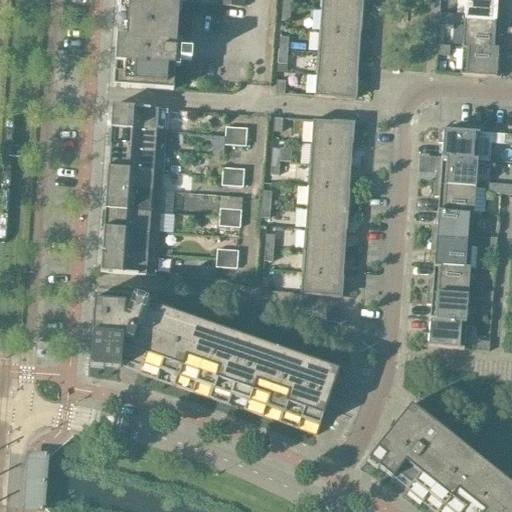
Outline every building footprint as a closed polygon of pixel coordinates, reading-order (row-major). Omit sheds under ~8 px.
[(175,50),(178,3),(129,0),(118,0),(112,88),(172,92),(174,60),(190,61),(191,51),(175,50)] [(243,8),(243,0),(217,0),(217,6),(243,8)] [(281,0),(281,8),(290,8),(290,0),(281,0)] [(360,14),(361,0),(320,0),(320,11),(360,14)] [(500,11),(500,0),(464,0),(463,16),(451,15),(450,25),(463,26),(463,21),(504,24),(505,11),(500,11)] [(289,22),(290,8),(281,8),(280,21),(289,22)] [(359,34),(360,14),(320,11),(318,32),(359,35),(359,34)] [(450,25),(451,15),(438,14),(438,24),(450,25)] [(503,36),(504,24),(463,21),(463,26),(461,48),(497,50),(498,36),(503,36)] [(358,57),(359,35),(318,32),(318,34),(317,54),(358,57)] [(278,51),(287,52),(288,38),(279,38),(278,51)] [(448,57),(449,47),(436,46),(435,56),(448,57)] [(496,66),(497,50),(461,48),(459,76),(500,79),(501,67),(496,66)] [(286,65),(287,52),(278,51),(277,65),(286,65)] [(356,78),(358,57),(317,54),(315,74),(315,75),(356,78)] [(356,80),(356,78),(315,75),(313,98),(354,101),(355,80),(356,80)] [(275,95),(283,96),(284,82),(276,81),(275,95)] [(109,129),(165,133),(167,111),(111,107),(110,122),(110,127),(109,127),(109,129)] [(282,119),(278,119),(273,119),(272,132),(281,133),(282,119)] [(351,145),(352,125),(312,122),(310,144),(351,147),(351,146),(351,145)] [(164,152),(165,133),(109,129),(109,130),(110,130),(110,131),(111,131),(110,146),(109,146),(109,148),(108,148),(164,152)] [(224,138),(245,139),(246,130),(225,129),(224,138)] [(440,159),(476,161),(478,133),(438,131),(437,144),(441,144),(440,159)] [(511,145),(511,135),(503,135),(503,145),(511,145)] [(245,148),(245,139),(224,138),(223,146),(245,148)] [(350,168),(351,147),(310,144),(310,145),(309,165),(350,168)] [(162,174),(164,152),(108,148),(107,164),(106,170),(162,174)] [(270,163),(279,163),(280,150),(271,149),(270,163)] [(474,188),(476,161),(440,159),(439,173),(435,173),(434,185),(474,188)] [(278,177),(279,163),(270,163),(269,176),(278,177)] [(348,190),(350,168),(309,165),(307,186),(307,187),(348,190)] [(221,178),(243,180),(243,171),(222,169),(221,178)] [(161,193),(162,174),(106,170),(105,189),(161,193)] [(242,189),(243,180),(221,178),(221,187),(242,189)] [(499,195),(500,185),(487,184),(486,194),(499,195)] [(472,215),(474,188),(434,185),(433,198),(437,198),(436,213),(472,215)] [(499,195),(511,196),(511,190),(511,186),(500,185),(499,195)] [(348,191),(348,190),(307,187),(305,208),(346,211),(347,191),(348,191)] [(159,215),(161,193),(105,189),(104,203),(105,203),(104,209),(104,208),(103,211),(159,215)] [(261,205),(270,206),(271,193),(262,192),(261,205)] [(269,220),(270,206),(261,205),(260,219),(269,220)] [(345,232),(346,211),(305,208),(304,230),(345,233),(345,232)] [(218,219),(240,220),(240,212),(219,210),(218,219)] [(158,234),(159,215),(103,211),(103,212),(104,212),(104,213),(105,213),(104,228),(103,228),(103,229),(102,229),(102,230),(158,234)] [(470,242),(471,237),(472,215),(436,213),(435,227),(431,227),(430,239),(470,242)] [(239,229),(240,220),(218,219),(218,228),(239,229)] [(156,255),(158,234),(102,230),(102,232),(103,232),(102,242),(101,242),(101,251),(156,255)] [(343,255),(345,233),(304,230),(304,232),(303,252),(343,255)] [(264,249),(272,249),(273,236),(265,236),(264,249)] [(482,248),(483,238),(471,237),(470,242),(430,239),(429,252),(434,252),(433,267),(469,269),(470,247),(482,248)] [(482,248),(495,249),(496,239),(483,238),(482,248)] [(271,263),(272,249),(264,249),(263,263),(271,263)] [(155,278),(156,255),(101,251),(100,261),(100,270),(99,270),(99,274),(155,278)] [(215,260),(237,261),(237,252),(216,251),(215,260)] [(342,276),(343,255),(303,252),(301,272),(301,273),(342,276)] [(236,270),(237,261),(215,260),(215,269),(236,270)] [(467,291),(469,269),(433,267),(432,281),(427,281),(426,293),(467,296),(467,291)] [(342,278),(342,276),(301,273),(299,296),(340,299),(341,278),(342,278)] [(269,294),(270,280),(261,279),(261,293),(269,294)] [(479,302),(479,292),(467,291),(467,296),(426,293),(425,306),(430,306),(429,320),(465,323),(466,301),(479,302)] [(479,302),(491,303),(492,293),(479,292),(479,302)] [(94,297),(89,367),(119,369),(120,360),(139,367),(137,375),(315,437),(328,401),(338,371),(144,304),(145,303),(135,299),(133,304),(124,302),(124,300),(94,297)] [(337,322),(338,311),(326,310),(325,322),(337,322)] [(463,351),(465,323),(429,320),(428,335),(423,335),(422,348),(463,351)] [(488,353),(488,343),(476,342),(475,352),(488,353)] [(511,511),(511,487),(410,406),(367,460),(391,479),(397,473),(411,484),(405,491),(432,511),(511,511)]
